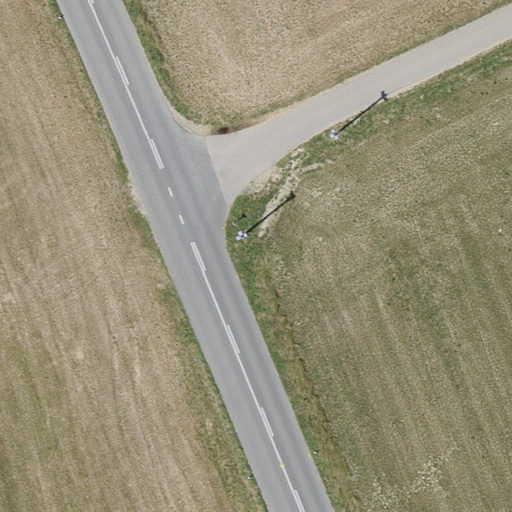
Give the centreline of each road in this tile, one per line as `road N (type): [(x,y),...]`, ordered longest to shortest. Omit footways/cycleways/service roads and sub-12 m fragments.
road 1 (tertiary): [(87,0),(302,511)]
road 2 (track): [(171,186),(511,22)]
